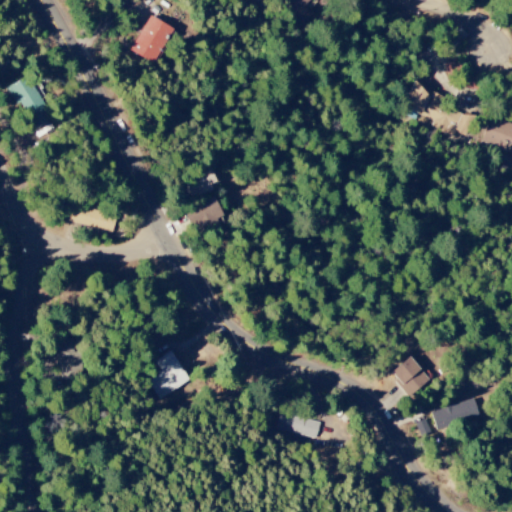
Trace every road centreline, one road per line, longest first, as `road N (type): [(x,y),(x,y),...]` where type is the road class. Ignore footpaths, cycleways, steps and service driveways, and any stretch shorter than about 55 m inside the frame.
road 1 (residential): [(50,0),(218,312),(268,354),(365,395),(454,511)]
road 2 (residential): [(46,244),(16,325),(27,455),(41,511)]
road 3 (residential): [(0,155),(15,198),(46,244),(89,255),(180,253)]
